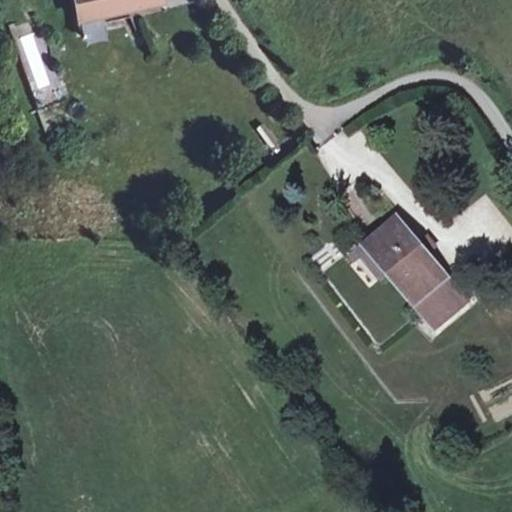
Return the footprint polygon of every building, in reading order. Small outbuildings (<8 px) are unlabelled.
[(71,0),(75,17),(160,0),(159,0),(71,0)] [(160,0),(75,17),(77,25),(162,8),(160,0)] [(33,90),(38,108),(55,104),(50,86),(33,90)] [(262,121),(252,128),(268,153),(279,146),(262,121)] [(398,223),(368,248),(435,326),(465,301),(428,257),(419,247),(398,223)] [(427,239),(419,247),(428,257),(436,249),(427,239)]
